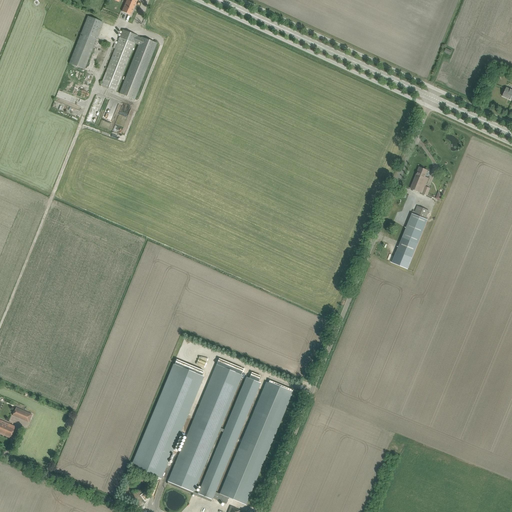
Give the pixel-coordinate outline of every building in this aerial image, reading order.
[(127,0),(122,12),(131,15),(137,0),(127,0)] [(74,15),(72,21),(81,24),(83,18),(74,15)] [(87,17),(69,64),(84,70),(103,23),(87,17)] [(122,30),(100,86),(116,92),(135,44),(138,45),(119,93),(135,100),(157,43),(141,37),(141,38),(138,37),(138,36),(122,30)] [(511,90),(506,88),(504,92),(502,96),(511,100),(511,90)] [(411,189),(416,190),(428,195),(431,188),(426,186),(429,178),(425,177),(428,170),(419,167),(411,189)] [(412,213),(402,238),(397,252),(412,258),(428,220),(426,219),(429,211),(418,206),(414,214),(412,213)] [(176,359),(174,364),(131,466),(161,479),(204,376),(202,376),(204,371),(176,359)] [(243,372),(245,369),(219,359),(218,362),(217,364),(211,379),(167,484),(193,494),(211,502),(212,498),(226,504),(229,498),(246,505),(293,393),(294,389),(293,389),(294,388),(269,377),(269,379),(267,382),(266,382),(220,494),(215,492),(260,383),(258,382),(259,379),(260,376),(252,372),(250,375),(249,378),(247,377),(226,427),(225,430),(220,428),(221,425),(242,375),(243,372)] [(16,407),(12,415),(29,422),(32,414),(16,407)] [(0,433),(10,438),(15,427),(0,420),(0,433)] [(468,511),(479,476),(447,466),(444,474),(440,473),(439,476),(441,480),(431,511),(438,509),(439,511),(468,511)]
